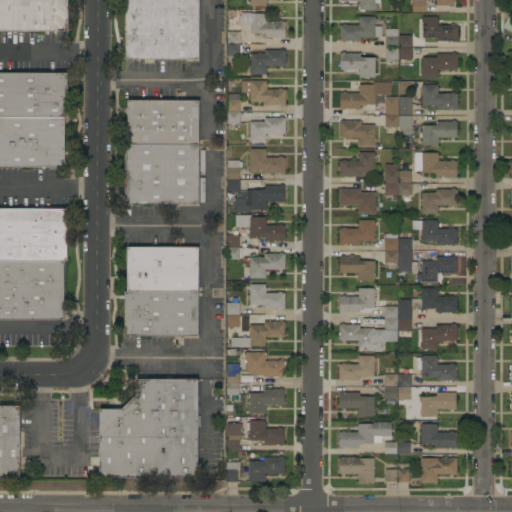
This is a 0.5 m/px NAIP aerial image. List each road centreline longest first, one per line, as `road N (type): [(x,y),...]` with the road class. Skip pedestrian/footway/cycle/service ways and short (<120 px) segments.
road 1 (residential): [(0,506),(511,508)]
road 2 (residential): [(485,511),(484,0)]
road 3 (residential): [(314,511),(314,0)]
road 4 (residential): [(97,359),(96,0)]
